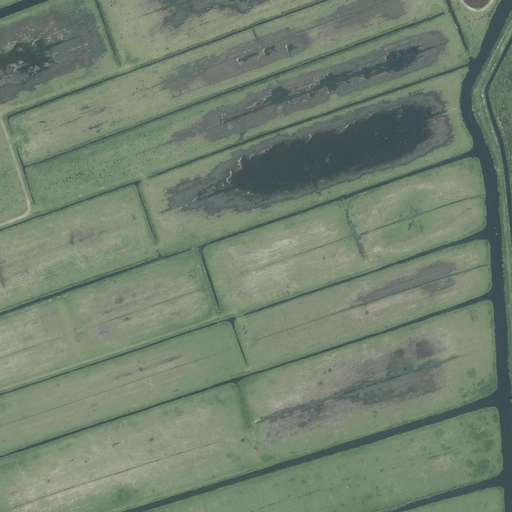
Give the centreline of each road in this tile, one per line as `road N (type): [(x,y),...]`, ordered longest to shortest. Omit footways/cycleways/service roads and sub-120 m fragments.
road 1 (track): [(511,21),(478,92),(501,180),(511,335)]
road 2 (track): [(216,317),(0,389)]
road 3 (track): [(0,118),(29,208),(0,224)]
